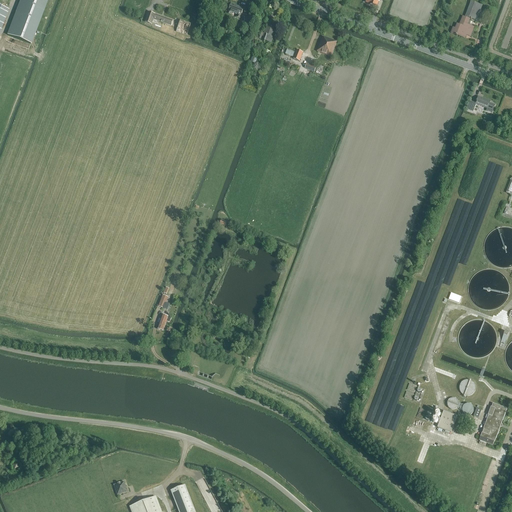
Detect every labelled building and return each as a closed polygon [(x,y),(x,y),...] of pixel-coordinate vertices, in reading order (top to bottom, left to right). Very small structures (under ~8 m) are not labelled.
[(47,0),(21,0),(21,2),(43,10),(47,0)] [(143,0),(130,0),(128,7),(139,11),(143,0)] [(43,10),(21,2),(8,35),(31,44),(43,10)] [(482,7),(471,2),(466,17),(470,19),(477,21),(482,7)] [(241,8),(231,4),(227,14),(231,16),(232,12),(238,15),(237,18),(240,19),(244,10),(240,9),(241,8)] [(0,5),(0,36),(9,9),(0,5)] [(171,27),(173,22),(148,13),(145,23),(152,25),(153,20),(171,27)] [(256,16),(244,17),(245,24),(245,26),(248,27),(252,27),(253,23),(257,23),(256,16)] [(465,35),(470,37),(473,31),(466,29),(470,19),(466,17),(465,18),(463,18),(460,26),(457,25),(456,30),(453,29),(451,34),(464,38),(465,35)] [(259,39),(262,40),(261,40),(271,44),(273,38),(272,37),(275,29),(272,27),(275,21),(271,20),(265,34),(261,33),(259,39)] [(191,24),(180,21),(177,32),(187,35),(191,24)] [(337,43),(323,37),(317,53),(331,58),(337,43)] [(303,53),(296,51),(293,59),(300,62),(303,53)] [(315,73),(317,68),(307,65),(305,69),(315,73)] [(487,111),(492,113),(495,106),(490,104),(490,102),(478,97),(476,104),(475,104),(488,109),(487,111)] [(475,104),(476,104),(470,101),(467,109),(470,110),(471,108),(474,109),(475,104)] [(164,296),(159,306),(164,308),(169,298),(164,296)] [(171,318),(162,315),(161,320),(159,319),(157,323),(159,323),(157,330),(163,332),(167,321),(170,323),(171,318)] [(509,333),(505,332),(501,342),(501,344),(500,347),(503,348),(504,345),(505,344),(509,333)] [(198,368),(199,371),(193,386),(187,384),(194,387),(206,392),(213,394),(214,393),(208,391),(213,377),(216,375),(219,376),(219,375),(216,373),(212,376),(200,371),(199,367),(195,366),(195,367),(198,368)] [(475,389),(475,388),(475,387),(475,386),(474,384),(473,383),(472,382),(471,382),(469,381),(468,381),(466,381),(465,381),(464,382),(462,383),(461,384),(461,386),(460,387),(460,389),(460,390),(461,392),(461,393),(462,394),(463,395),(465,396),(466,396),(468,396),(469,396),(471,395),(472,395),(473,394),(474,393),(475,391),(475,390),(475,389)] [(448,403),(447,404),(448,406),(448,407),(448,408),(449,408),(450,409),(451,410),(452,410),(453,410),(454,410),(455,410),(456,410),(457,409),(458,408),(459,407),(459,406),(459,404),(459,403),(459,402),(458,401),(458,400),(457,400),(456,399),(455,399),(454,399),(453,399),(452,399),(451,399),(450,400),(449,400),(448,401),(448,402),(448,403)] [(479,440),(479,441),(492,446),(494,442),(496,438),(499,431),(501,426),(502,421),(503,421),(506,413),(505,413),(507,409),(493,404),(491,408),(488,415),(489,416),(485,425),(481,436),(481,437),(479,440)] [(463,409),(463,410),(463,411),(463,412),(464,413),(464,414),(465,415),(466,415),(467,416),(468,416),(469,416),(470,416),(471,415),(472,415),(472,414),(473,413),(474,412),(474,411),(474,410),(474,409),(474,408),(473,407),(472,406),(471,405),(470,405),(469,405),(468,405),(467,405),(466,405),(465,406),(464,406),(464,407),(463,408),(463,409)] [(417,416),(423,419),(426,410),(421,408),(417,416)] [(444,412),(438,428),(451,433),(458,417),(449,413),(446,412),(444,412)] [(124,482),(114,485),(117,495),(127,492),(124,482)] [(195,511),(185,485),(171,491),(179,511),(195,511)] [(162,511),(157,497),(130,507),(131,511),(162,511)]
